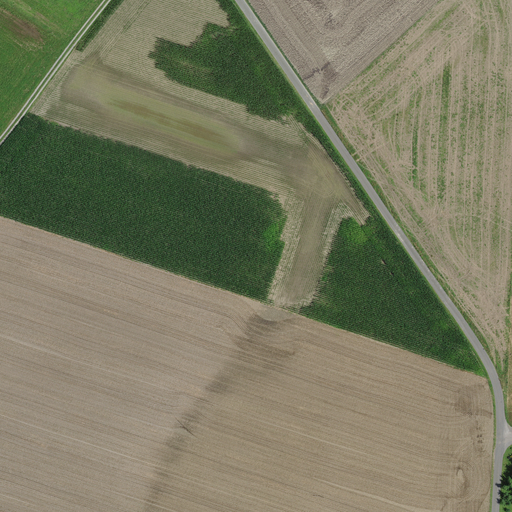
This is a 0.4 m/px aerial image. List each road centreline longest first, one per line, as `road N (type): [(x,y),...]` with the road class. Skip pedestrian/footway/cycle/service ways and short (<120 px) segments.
road 1 (track): [(501,435),(495,380),(476,343),(238,0)]
road 2 (track): [(0,140),(107,0)]
